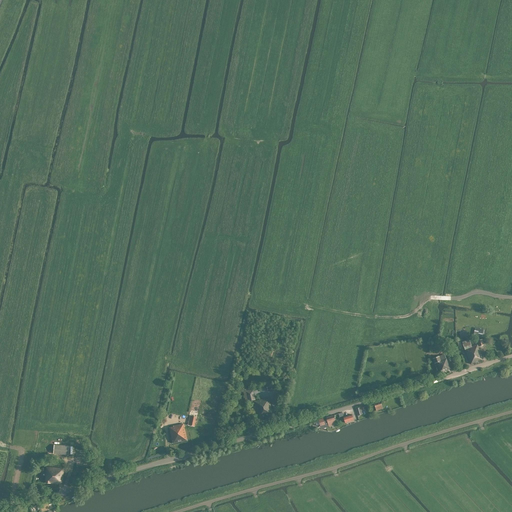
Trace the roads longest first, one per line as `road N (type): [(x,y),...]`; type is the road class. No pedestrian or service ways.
road 1 (tertiary): [(0,508),(511,354)]
road 2 (unclassified): [(174,511),(511,409)]
